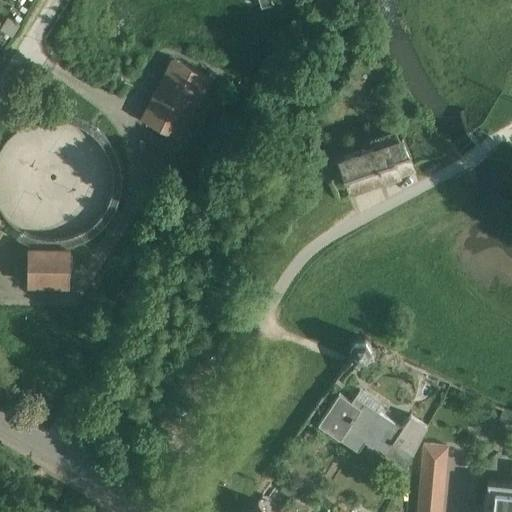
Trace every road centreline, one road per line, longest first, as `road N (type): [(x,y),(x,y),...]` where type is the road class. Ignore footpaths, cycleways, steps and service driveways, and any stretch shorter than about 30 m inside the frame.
road 1 (residential): [(135,507),(291,269),(342,229),(462,160)]
road 2 (residential): [(0,418),(135,507)]
